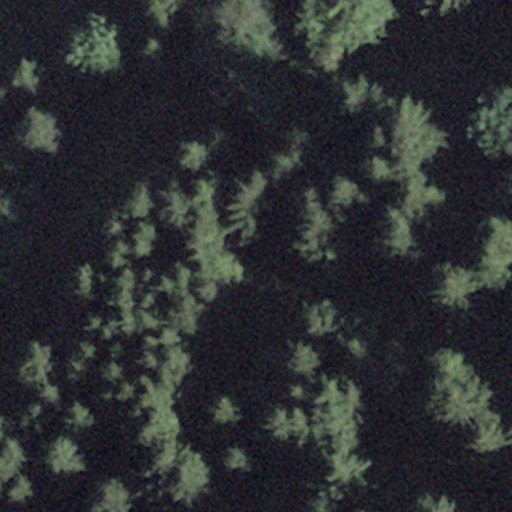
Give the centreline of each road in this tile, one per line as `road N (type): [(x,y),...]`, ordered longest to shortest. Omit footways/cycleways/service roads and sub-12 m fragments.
road 1 (track): [(243,0),(214,31),(147,143),(0,315)]
road 2 (track): [(127,0),(0,71)]
